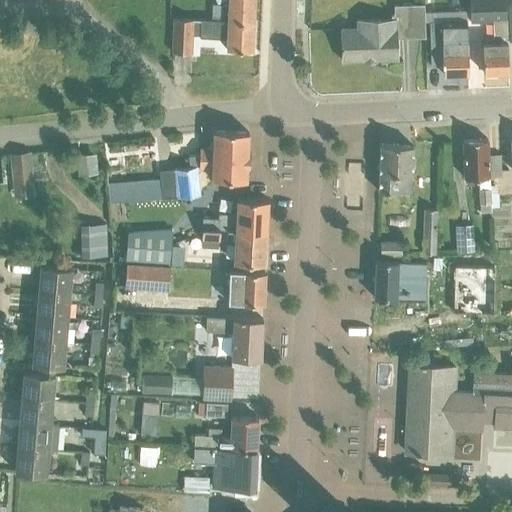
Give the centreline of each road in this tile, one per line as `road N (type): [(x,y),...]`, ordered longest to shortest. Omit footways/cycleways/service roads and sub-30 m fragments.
road 1 (residential): [(295,511),(312,113)]
road 2 (tertiary): [(0,138),(286,107)]
road 3 (tertiary): [(312,113),(511,104)]
